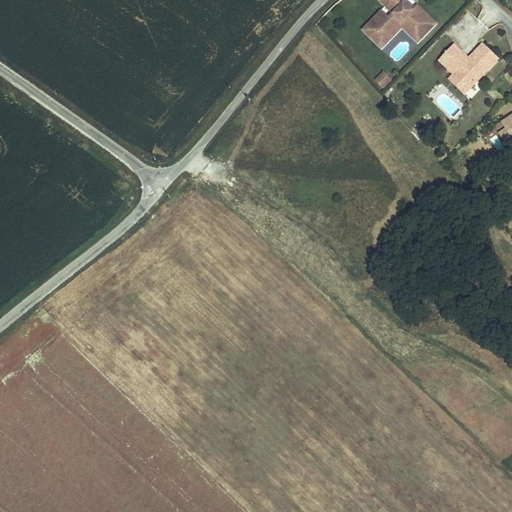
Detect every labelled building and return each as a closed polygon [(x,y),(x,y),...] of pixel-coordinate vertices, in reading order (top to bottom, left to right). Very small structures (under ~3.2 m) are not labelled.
[(437,29),(418,11),(413,16),(406,10),(413,3),(409,0),(384,0),(381,4),(397,19),(392,23),(385,16),(366,35),(376,45),(383,38),(388,43),(404,26),(423,44),(437,29)] [(384,53),(404,32),(420,47),(423,44),(404,26),(388,43),(383,38),(376,45),(384,53)] [(499,61),(484,47),(470,62),(466,66),(457,58),(461,54),(455,48),(440,64),(455,78),(470,92),(499,61)] [(470,62),(461,54),(457,58),(466,66),(470,62)] [(387,83),(390,80),(387,77),(378,86),(385,92),(390,87),(387,83)] [(470,92),(455,78),(450,83),(465,98),(470,92)] [(511,119),(503,126),(506,131),(511,138),(511,119)] [(511,138),(506,131),(500,135),(509,147),(511,145),(511,138)]
